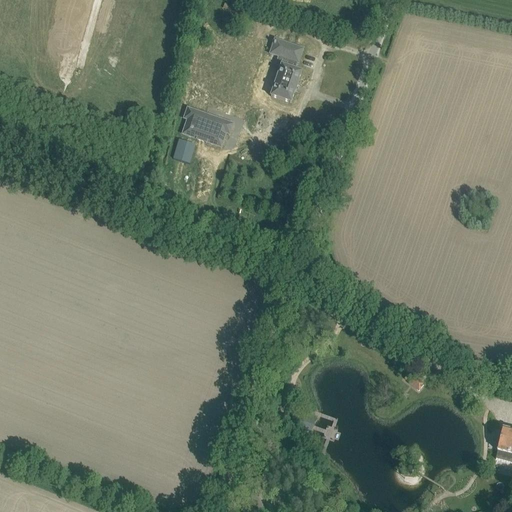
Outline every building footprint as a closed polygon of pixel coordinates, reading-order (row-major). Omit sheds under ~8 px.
[(250,98),(266,40),(233,31),(217,89),(250,98)] [(275,40),(270,55),(278,58),(289,61),(287,68),(281,66),(281,68),(271,97),(291,104),(294,94),(295,94),(298,84),(298,83),(301,73),(294,71),(296,64),(298,64),(303,50),(275,40)] [(325,78),(347,82),(350,67),(328,63),(325,78)] [(316,83),(306,120),(331,127),(341,90),(316,83)] [(189,121),(184,135),(198,141),(199,141),(207,144),(206,144),(207,144),(208,144),(221,148),(226,134),(229,135),(233,125),(189,110),(185,120),(189,121)] [(255,110),(243,155),(259,159),(261,149),(277,153),(286,119),(255,110)] [(174,157),(191,161),(194,145),(177,142),(174,157)] [(408,374),(404,380),(409,383),(408,384),(420,392),(425,385),(414,377),(413,377),(408,374)] [(295,415),(291,425),(312,433),(312,432),(310,432),(314,423),(315,423),(295,415)] [(511,432),(503,430),(498,451),(496,457),(511,461),(511,432)]
